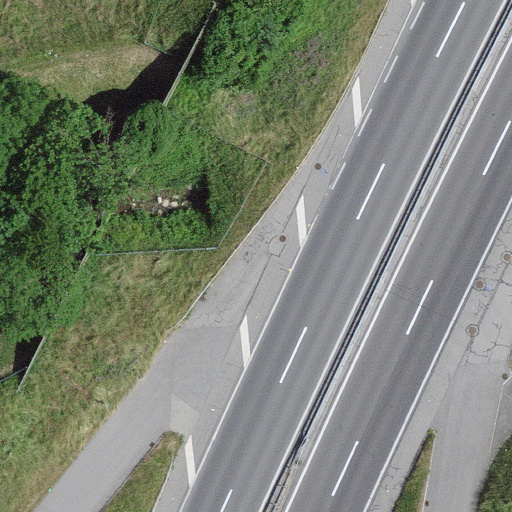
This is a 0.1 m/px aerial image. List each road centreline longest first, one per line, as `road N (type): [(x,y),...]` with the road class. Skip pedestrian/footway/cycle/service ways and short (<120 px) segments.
road 1 (motorway): [(465,0),(219,511)]
road 2 (motorway): [(322,511),(511,113)]
